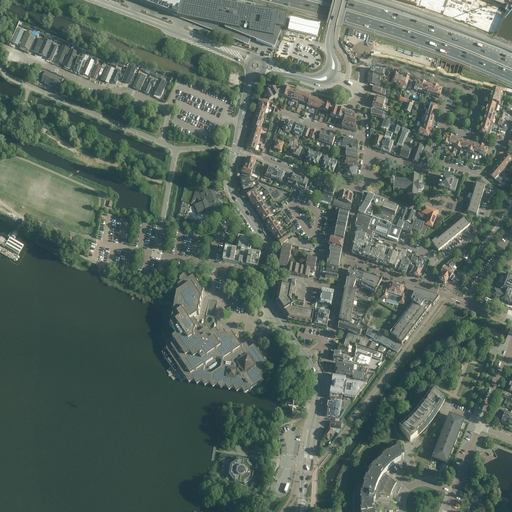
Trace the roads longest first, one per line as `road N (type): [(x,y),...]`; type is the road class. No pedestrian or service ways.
road 1 (unclassified): [(242,123),(128,91),(108,93),(4,48)]
road 2 (motorway): [(287,0),(362,19),(511,77)]
road 3 (motorway): [(511,61),(336,0)]
road 4 (secondary): [(266,276),(269,248),(231,190),(242,123)]
road 5 (secondary): [(300,511),(319,393),(304,357)]
road 6 (motorway): [(370,0),(511,51)]
road 7 (residential): [(263,158),(279,111),(364,137)]
road 8 (tertiary): [(216,47),(94,0)]
